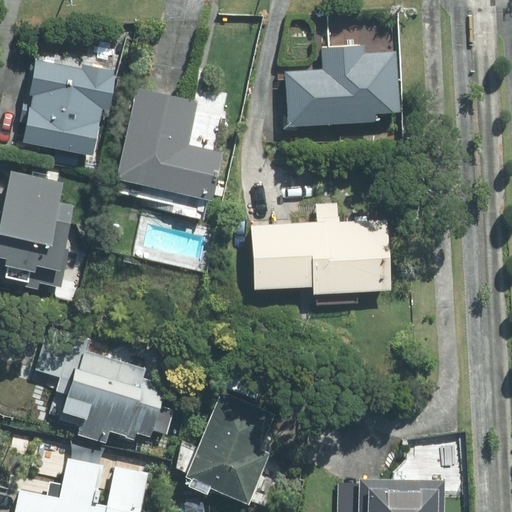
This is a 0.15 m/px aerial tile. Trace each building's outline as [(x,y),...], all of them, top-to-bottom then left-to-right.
[(278,70),(282,126),(372,120),(371,113),(392,112),(389,51),(360,53),(359,47),(313,50),(315,68),(278,70)] [(103,114),(110,72),(29,58),(14,140),(86,153),(94,112),(103,114)] [(139,206),(199,220),(214,154),(178,146),(188,100),(131,86),(107,190),(140,198),(139,206)] [(52,272),(67,206),(54,203),(59,182),(3,170),(0,182),(0,281),(34,289),(35,284),(55,288),(59,274),(52,272)] [(246,223),(246,286),(307,286),(307,304),(356,304),(356,290),(387,290),(387,223),(335,223),(335,201),(311,201),(311,223),(246,223)] [(164,376),(73,348),(49,425),(102,441),(105,432),(143,444),(164,376)] [(273,410),(218,387),(178,481),(202,492),(203,489),(241,505),(264,451),(257,448),(273,410)] [(135,511),(143,475),(111,469),(104,508),(91,505),(99,466),(62,459),(57,486),(17,478),(10,511),(135,511)] [(439,511),(441,483),(335,480),(334,511),(439,511)]
